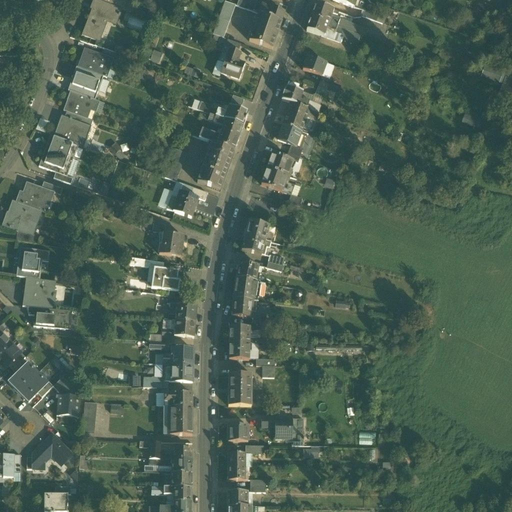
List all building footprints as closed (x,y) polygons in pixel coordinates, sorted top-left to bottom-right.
[(331,0),(331,1),(353,9),(356,0),(331,0)] [(121,11),(95,1),(95,2),(93,1),(90,10),(92,10),(82,36),(99,42),(107,23),(115,26),(121,11)] [(225,3),(213,36),(224,39),(236,7),(229,4),(225,3)] [(258,15),(261,6),(256,4),(253,13),(258,15)] [(333,12),(315,5),(310,19),(328,25),(330,19),(333,12)] [(285,14),(270,8),(270,9),(261,6),(258,15),(259,15),(281,23),(285,14)] [(377,16),(363,11),(361,17),(375,22),(377,16)] [(281,23),(259,15),(249,42),(271,50),(281,23)] [(384,19),(377,16),(375,22),(382,25),(384,19)] [(328,25),(310,19),(306,31),(324,38),(327,30),(328,25)] [(339,21),(334,19),(334,20),(330,19),(328,25),(337,28),(339,21)] [(345,23),(342,30),(360,37),(365,38),(367,32),(345,23)] [(337,28),(328,25),(327,30),(330,32),(329,33),(335,34),(337,28)] [(360,37),(342,30),(340,36),(340,39),(344,41),(344,43),(356,47),(360,37)] [(241,45),(228,41),(225,48),(230,50),(238,53),(241,45)] [(19,46),(0,45),(0,57),(19,57),(19,46)] [(101,56),(84,50),(78,69),(103,78),(106,79),(113,61),(101,56)] [(101,56),(113,61),(115,54),(103,50),(101,56)] [(238,53),(230,50),(228,55),(238,60),(241,54),(238,53)] [(154,51),(152,61),(161,63),(163,53),(154,51)] [(238,60),(228,55),(220,74),(239,81),(245,65),(237,62),(238,60)] [(326,65),(307,58),(302,72),(321,79),(326,65)] [(485,65),(481,77),(501,85),(506,73),(485,65)] [(68,92),(70,93),(95,102),(103,78),(78,69),(76,69),(68,92)] [(23,70),(0,70),(0,82),(23,82),(23,70)] [(330,87),(319,83),(318,87),(329,91),(330,87)] [(302,94),(285,87),(281,100),(290,104),(298,106),(300,101),(302,94)] [(511,90),(501,87),(498,97),(504,100),(511,102),(511,90)] [(95,102),(70,93),(63,112),(66,113),(86,120),(89,111),(98,114),(102,104),(95,102)] [(504,100),(498,97),(493,111),(499,114),(504,100)] [(311,104),(303,101),(302,102),(300,101),(298,106),(309,110),(310,106),(311,104)] [(298,106),(290,104),(282,126),(301,133),(309,110),(298,106)] [(212,109),(205,107),(203,113),(207,115),(209,116),(212,109)] [(248,115),(228,108),(227,113),(224,121),(225,122),(243,128),(248,115)] [(224,113),(212,109),(209,116),(224,121),(227,113),(224,113)] [(86,120),(66,113),(64,118),(61,117),(54,138),(78,147),(83,149),(92,122),(86,120)] [(224,121),(209,116),(207,122),(223,128),(225,122),(224,121)] [(468,116),(465,124),(473,126),(476,118),(468,116)] [(47,133),(51,122),(40,118),(36,130),(47,133)] [(243,128),(225,122),(223,128),(221,133),(239,140),(243,128)] [(301,133),(282,126),(277,141),(296,148),(301,133)] [(195,131),(192,137),(199,140),(202,131),(196,129),(195,131)] [(217,137),(202,131),(199,140),(211,144),(216,146),(218,141),(216,140),(217,138),(217,137)] [(239,140),(221,133),(218,141),(216,146),(234,153),(239,140)] [(66,178),(78,147),(54,138),(50,137),(39,168),(56,174),(66,178)] [(216,146),(211,144),(205,162),(227,170),(234,153),(216,146)] [(186,155),(175,150),(165,179),(176,183),(186,155)] [(299,158),(288,154),(286,160),(293,162),(292,162),(297,164),(299,158)] [(286,160),(272,155),(267,170),(289,178),(291,172),(289,171),(292,162),(293,162),(286,160)] [(227,170),(205,162),(197,184),(219,192),(227,170)] [(289,178),(267,170),(261,185),(282,193),(285,184),(287,185),(289,178)] [(66,178),(56,174),(54,180),(70,186),(72,180),(66,178)] [(328,180),(326,187),(333,189),(335,182),(328,180)] [(42,189),(28,184),(25,194),(20,193),(16,203),(40,212),(44,202),(49,204),(52,193),(42,189)] [(63,190),(44,184),(42,189),(52,193),(61,196),(63,190)] [(194,198),(197,191),(183,185),(180,193),(194,198)] [(208,194),(197,191),(194,198),(198,199),(198,200),(205,202),(208,194)] [(194,198),(180,193),(177,200),(172,213),(191,219),(198,200),(198,199),(194,198)] [(171,198),(166,210),(172,213),(177,200),(171,198)] [(16,203),(13,202),(9,214),(7,213),(2,227),(18,233),(26,236),(27,234),(31,225),(35,226),(41,212),(40,212),(16,203)] [(268,226),(249,221),(244,237),(264,242),(267,243),(270,244),(272,235),(266,234),(268,226)] [(166,226),(154,222),(152,233),(164,234),(164,233),(165,233),(166,226)] [(39,239),(27,234),(26,236),(18,233),(17,236),(16,242),(38,245),(39,239)] [(165,233),(164,233),(164,234),(162,246),(160,246),(159,255),(180,258),(183,236),(165,233)] [(264,242),(244,237),(241,251),(261,256),(264,242)] [(49,253),(20,249),(16,278),(26,279),(39,281),(42,263),(48,264),(49,253)] [(284,260),(269,257),(268,263),(282,267),(284,260)] [(164,264),(145,261),(144,268),(154,270),(154,269),(163,270),(164,264)] [(258,267),(239,263),(235,279),(255,282),(258,267)] [(163,270),(154,269),(154,270),(151,289),(175,292),(178,272),(173,271),(170,270),(170,271),(163,270)] [(39,281),(26,279),(23,301),(53,305),(54,299),(55,295),(54,295),(56,283),(39,281)] [(255,282),(235,279),(233,301),(253,302),(255,303),(256,297),(262,297),(264,296),(265,286),(264,285),(257,284),(258,283),(255,282)] [(179,298),(167,297),(166,304),(170,304),(177,305),(179,305),(179,298)] [(53,305),(23,301),(22,308),(27,308),(52,310),(53,305)] [(253,302),(233,301),(231,317),(251,319),(253,302)] [(179,305),(177,305),(175,316),(175,321),(195,322),(196,307),(179,305)] [(72,313),(27,308),(28,317),(34,318),(33,328),(70,332),(72,313)] [(97,320),(89,319),(89,327),(96,327),(97,320)] [(195,322),(175,321),(174,331),(173,336),(173,337),(174,337),(194,338),(195,322)] [(271,325),(260,325),(260,345),(271,345),(271,325)] [(249,329),(229,328),(228,345),(248,345),(249,329)] [(0,336),(0,355),(11,345),(1,335),(0,336)] [(173,336),(148,335),(148,342),(156,342),(167,343),(174,343),(174,337),(173,337),(173,336)] [(167,343),(156,342),(156,350),(167,351),(167,343)] [(11,345),(0,355),(0,368),(4,372),(8,368),(21,355),(11,345)] [(248,345),(228,345),(228,361),(248,361),(248,345)] [(81,349),(71,349),(70,356),(80,357),(81,349)] [(193,352),(172,351),(171,366),(192,367),(193,352)] [(21,355),(8,368),(12,372),(24,361),(25,359),(21,355)] [(24,361),(12,372),(16,376),(27,364),(24,361)] [(38,375),(27,364),(16,376),(7,384),(18,395),(38,375)] [(171,366),(163,366),(154,366),(154,378),(162,378),(162,382),(168,383),(192,384),(192,367),(171,366)] [(266,367),(262,367),(262,379),(274,379),(274,368),(266,367)] [(48,385),(38,375),(18,395),(28,405),(38,395),(48,385)] [(251,376),(229,375),(228,407),(251,407),(251,376)] [(130,387),(139,387),(139,377),(130,377),(130,387)] [(154,378),(152,378),(152,379),(145,378),(144,389),(157,389),(168,389),(168,383),(162,382),(162,378),(154,378)] [(75,391),(62,379),(52,388),(58,394),(58,398),(59,398),(74,399),(75,391)] [(48,385),(38,395),(41,399),(52,388),(48,384),(48,385)] [(192,395),(172,394),(172,395),(168,395),(164,395),(164,403),(172,403),(172,409),(192,409),(192,395)] [(74,399),(59,398),(58,408),(57,408),(56,418),(68,419),(68,418),(77,419),(79,399),(74,399)] [(96,405),(85,404),(82,432),(94,433),(96,405)] [(112,414),(117,414),(121,414),(121,405),(112,406),(112,414)] [(172,409),(164,409),(163,437),(192,437),(192,409),(172,409)] [(274,420),(261,420),(261,429),(274,429),(274,423),(274,420)] [(283,423),(274,423),(274,429),(274,441),(291,441),(292,441),(292,420),(283,420),(283,423)] [(303,421),(292,420),(292,441),(291,441),(291,443),(296,443),(296,448),(303,448),(303,434),(303,421)] [(248,427),(228,427),(227,443),(248,443),(248,427)] [(52,436),(32,456),(32,459),(32,471),(44,471),(44,464),(51,457),(61,467),(72,456),(52,436)] [(161,444),(150,444),(149,450),(149,461),(160,461),(160,456),(161,444)] [(263,448),(245,447),(245,456),(263,456),(263,448)] [(304,459),(319,459),(319,450),(304,450),(304,459)] [(192,451),(174,451),(174,456),(174,462),(191,462),(192,451)] [(245,455),(227,455),(227,468),(245,468),(245,456),(245,455)] [(13,457),(4,457),(0,456),(0,477),(3,477),(3,479),(13,479),(13,475),(13,457)] [(174,462),(171,462),(171,466),(171,475),(191,476),(191,462),(174,462)] [(245,468),(227,468),(227,482),(247,482),(247,476),(245,476),(245,468)] [(171,475),(170,475),(170,489),(173,489),(191,490),(191,476),(171,475)] [(191,490),(173,489),(173,496),(173,503),(191,503),(191,490)] [(247,494),(227,494),(227,508),(247,508),(247,494)] [(55,496),(44,496),(43,511),(66,511),(67,506),(68,496),(55,496)] [(191,511),(191,503),(173,503),(173,510),(173,511),(191,511)]
